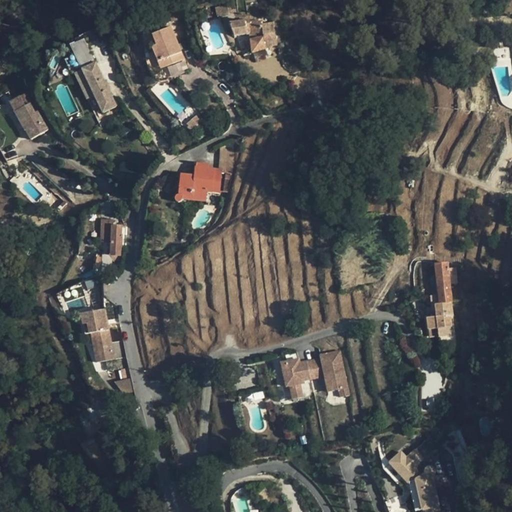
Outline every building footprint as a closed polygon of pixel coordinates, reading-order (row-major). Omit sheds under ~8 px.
[(177,4),(166,8),(171,23),(182,19),(177,4)] [(252,54),(277,45),(273,23),(263,25),(263,22),(249,21),(228,24),(234,38),(249,34),(252,54)] [(185,59),(172,27),(152,35),(157,45),(152,47),(158,62),(164,60),(167,67),(185,59)] [(78,66),(93,60),(85,37),(70,43),(78,66)] [(167,67),(164,60),(158,62),(161,69),(167,67)] [(75,73),(87,99),(95,95),(103,113),(116,106),(108,89),(110,88),(106,80),(104,81),(96,63),(83,70),(75,73)] [(346,92),(340,76),(324,82),(330,98),(346,92)] [(10,103),(15,112),(25,106),(20,97),(10,103)] [(31,140),(48,130),(37,112),(35,114),(29,104),(25,106),(15,112),(31,140)] [(183,124),(191,132),(202,121),(194,113),(183,124)] [(232,173),(234,140),(221,146),(220,169),(222,169),(221,172),(232,173)] [(182,201),(183,199),(206,201),(207,191),(220,192),(220,191),(222,191),(224,178),(231,178),(232,173),(221,172),(222,169),(220,169),(209,168),(207,168),(207,164),(197,163),(196,167),(195,167),(195,176),(181,175),(179,195),(176,196),(175,197),(174,199),(175,200),(176,202),(177,203),(179,203),(180,203),(182,201)] [(401,165),(399,187),(411,188),(414,166),(401,165)] [(224,178),(222,191),(228,192),(231,178),(224,178)] [(68,203),(56,192),(52,196),(55,208),(60,212),(68,203)] [(102,220),(101,242),(111,242),(110,255),(121,256),(121,247),(122,247),(123,235),(122,235),(122,226),(113,225),(114,220),(102,220)] [(79,254),(87,255),(88,242),(80,241),(79,254)] [(448,269),(447,263),(435,264),(437,275),(448,273),(448,269)] [(92,266),(79,275),(82,279),(95,270),(92,266)] [(456,268),(448,269),(448,273),(449,283),(458,282),(456,268)] [(448,273),(437,275),(439,295),(450,294),(449,283),(448,273)] [(452,327),(449,303),(451,302),(450,294),(439,295),(440,304),(435,304),(436,316),(427,318),(428,329),(438,328),(439,335),(440,348),(455,347),(453,327),(452,327)] [(440,304),(439,295),(432,296),(433,305),(435,304),(440,304)] [(105,309),(81,314),(85,334),(92,333),(97,363),(127,357),(124,344),(112,346),(111,342),(105,309)] [(438,328),(428,329),(429,336),(439,335),(438,328)] [(340,398),(350,395),(340,351),(320,355),(321,358),(324,376),(328,391),(338,389),(340,398)] [(314,360),(318,378),(324,376),(321,358),(314,360)] [(311,379),(307,361),(300,363),(299,359),(281,363),(286,387),(290,386),(293,399),(303,397),(300,384),(304,383),(303,381),(311,379)] [(307,361),(311,379),(318,378),(314,360),(307,361)] [(132,379),(116,383),(124,391),(134,389),(132,379)] [(117,421),(108,429),(124,447),(133,440),(117,421)] [(434,469),(427,461),(432,456),(434,459),(445,448),(433,435),(407,459),(402,452),(390,463),(404,478),(409,473),(416,480),(423,509),(424,509),(424,511),(440,511),(434,486),(438,485),(436,477),(432,478),(432,476),(434,475),(435,472),(434,469)] [(88,447),(110,489),(122,483),(118,475),(116,471),(122,468),(107,438),(88,447)]
